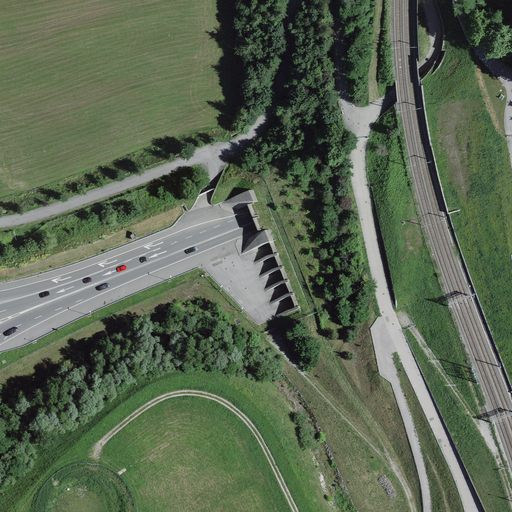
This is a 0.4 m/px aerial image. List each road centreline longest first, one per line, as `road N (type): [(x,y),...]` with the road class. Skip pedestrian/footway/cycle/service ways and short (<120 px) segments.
road 1 (residential): [(359,124),(358,176),(389,320),(474,511)]
road 2 (residential): [(0,222),(245,138),(279,86),(293,0)]
road 3 (track): [(295,511),(258,435),(220,400),(194,393),(153,401),(98,445),(92,464)]
road 4 (trunk): [(251,223),(511,126)]
road 5 (trunk): [(0,334),(251,223)]
road 6 (track): [(413,511),(387,456),(306,379),(264,319)]
road 7 (unclassified): [(484,56),(454,140),(489,289)]
road 8 (track): [(434,282),(511,501)]
road 9 (trunk): [(165,251),(0,312)]
road 10 (motorway): [(165,251),(0,296)]
road 11 (track): [(387,456),(312,315)]
road 12 (unclassified): [(359,124),(430,57),(427,0)]
road 13 (residential): [(340,0),(343,91),(359,124)]
